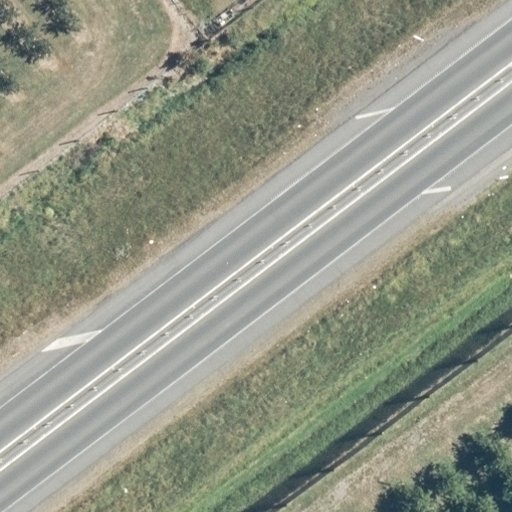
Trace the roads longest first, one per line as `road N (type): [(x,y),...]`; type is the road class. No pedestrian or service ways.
road 1 (trunk): [(511,120),(1,511)]
road 2 (trunk): [(0,413),(511,28)]
